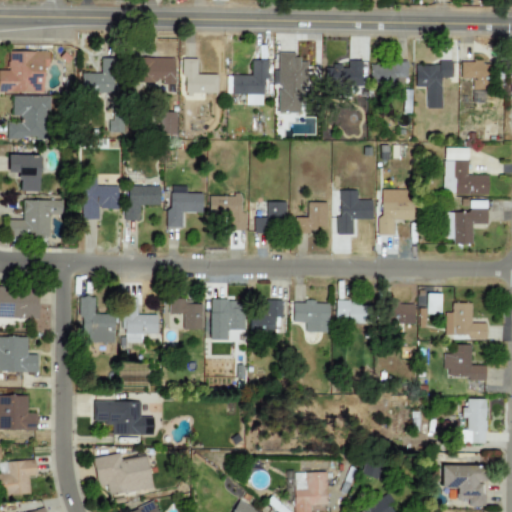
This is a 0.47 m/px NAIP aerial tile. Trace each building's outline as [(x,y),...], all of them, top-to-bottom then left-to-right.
[(0,92),(41,93),(41,66),(46,66),(47,52),(7,51),(7,71),(0,71),(0,92)] [(302,113),(303,59),(293,59),(293,52),(276,52),(276,82),(280,82),(280,90),(276,90),(276,112),(302,113)] [(173,84),(172,57),(137,58),(137,84),(173,84)] [(79,73),(79,95),(112,96),(114,59),(100,58),(99,74),(79,73)] [(215,75),(195,74),(195,59),(181,59),(180,92),(215,93),(215,75)] [(263,61),(250,60),(249,76),(226,75),(226,94),(243,95),(243,105),(262,106),(263,61)] [(362,86),(363,62),(346,61),(346,69),(331,68),(331,85),(362,86)] [(369,80),(406,79),(405,62),(369,63),(369,80)] [(459,62),(459,79),(471,79),(470,90),(487,90),(488,63),(459,62)] [(413,64),(414,88),(424,88),(424,109),(439,109),(439,79),(450,78),(450,63),(413,64)] [(5,139),(46,139),(47,97),(11,96),(10,120),(5,120),(5,139)] [(173,133),(174,113),(160,112),(159,133),(173,133)] [(104,135),(119,134),(119,117),(104,118),(104,135)] [(441,194),(486,195),(486,176),(465,175),(466,148),(442,148),(441,194)] [(37,192),(38,156),(5,155),(5,174),(17,174),(17,191),(37,192)] [(115,186),(80,186),(79,220),(98,221),(98,209),(115,209),(115,186)] [(158,187),(123,186),(122,224),(137,225),(137,205),(157,206),(158,187)] [(200,194),(182,193),(182,187),(167,187),(166,228),(179,228),(180,213),(199,213),(200,194)] [(370,220),(370,201),(355,201),(355,192),(338,192),(338,218),(334,218),(335,235),(351,235),(350,220),(370,220)] [(207,197),(207,217),(225,217),(226,231),(241,231),(240,196),(207,197)] [(61,201),(21,201),(21,221),(7,221),(7,237),(47,237),(47,215),(61,215),(61,201)] [(412,202),(377,201),(376,236),(389,236),(390,219),(411,220),(412,202)] [(485,224),(485,201),(467,201),(467,212),(451,212),(452,245),(470,245),(470,224),(485,224)] [(283,202),(264,203),(265,218),(252,218),(252,231),(284,230),(283,202)] [(325,228),(325,203),(305,203),(305,218),(293,218),(293,233),(306,234),(306,228),(325,228)] [(0,290),(0,317),(35,318),(35,291),(0,290)] [(439,294),(426,294),(426,310),(424,310),(424,314),(438,314),(439,294)] [(79,297),(78,343),(111,344),(112,315),(92,315),(93,298),(79,297)] [(225,341),(225,331),(242,331),(242,305),(233,305),(233,299),(207,300),(208,341),(225,341)] [(155,315),(135,316),(135,300),(125,300),(125,315),(120,315),(121,343),(139,343),(139,334),(155,334),(155,315)] [(249,315),(248,334),(272,334),(272,317),(280,318),(281,302),(261,301),(261,315),(249,315)] [(200,303),(167,302),(167,315),(182,315),(181,330),(200,331),(200,303)] [(412,303),(381,302),(380,323),(412,324),(412,303)] [(327,304),(290,303),(290,323),(303,323),(303,332),(327,333),(327,304)] [(369,305),(334,304),(334,315),(340,315),(340,317),(347,317),(347,324),(369,324),(369,305)] [(443,336),(468,336),(468,341),(485,340),(484,324),(470,324),(469,304),(450,304),(450,313),(443,313),(443,336)] [(26,338),(0,337),(0,372),(35,373),(35,355),(25,355),(26,338)] [(483,366),(468,366),(469,346),(452,345),(452,355),(443,355),(443,377),(466,377),(466,381),(483,382),(483,366)] [(26,396),(0,396),(0,430),(35,431),(35,414),(25,414),(26,396)] [(483,444),(483,400),(465,400),(465,408),(459,409),(459,418),(465,418),(465,431),(456,431),(456,444),(483,444)] [(139,402),(92,402),(91,424),(110,424),(110,436),(151,436),(151,417),(138,417),(139,402)] [(145,455),(119,459),(118,454),(90,459),(95,486),(105,484),(107,496),(150,489),(145,455)] [(5,461),(5,474),(0,474),(0,496),(27,495),(27,476),(34,476),(33,460),(5,461)] [(439,488),(454,488),(454,500),(466,499),(466,507),(481,507),(481,481),(483,481),(483,465),(439,466),(439,488)] [(324,473),(292,473),(292,511),(309,511),(309,506),(324,506),(324,473)] [(392,511),(390,507),(393,505),(388,496),(355,511),(392,511)] [(256,511),(234,501),(229,511),(256,511)] [(155,511),(152,502),(126,511),(155,511)]
